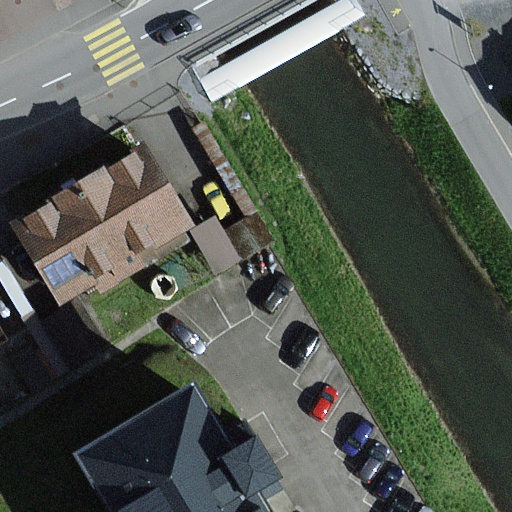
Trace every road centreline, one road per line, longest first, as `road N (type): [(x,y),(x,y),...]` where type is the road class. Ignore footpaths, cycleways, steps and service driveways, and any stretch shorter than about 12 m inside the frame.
road 1 (residential): [(0,105),(210,0)]
road 2 (unclassified): [(511,191),(449,84),(420,0)]
